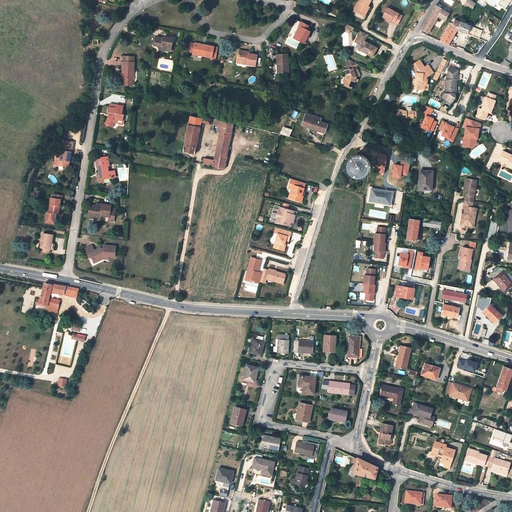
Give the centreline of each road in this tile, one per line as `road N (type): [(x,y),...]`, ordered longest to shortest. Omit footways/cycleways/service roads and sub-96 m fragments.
road 1 (unclassified): [(292,313),(340,156),(412,34)]
road 2 (secondary): [(292,313),(190,308),(0,267)]
road 3 (track): [(87,511),(170,304)]
road 4 (track): [(172,305),(195,180),(225,171),(240,138)]
road 5 (unknown): [(440,115),(461,117),(479,61),(511,9)]
